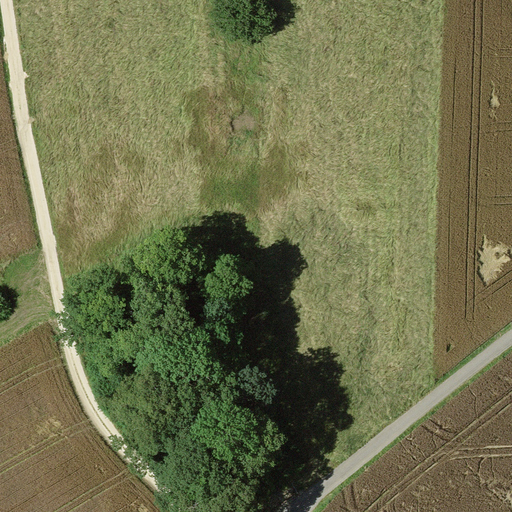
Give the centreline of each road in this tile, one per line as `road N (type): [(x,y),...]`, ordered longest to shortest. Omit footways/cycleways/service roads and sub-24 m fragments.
road 1 (track): [(183,511),(99,408),(78,367),(35,177),(7,0)]
road 2 (unclassified): [(297,511),(511,339)]
